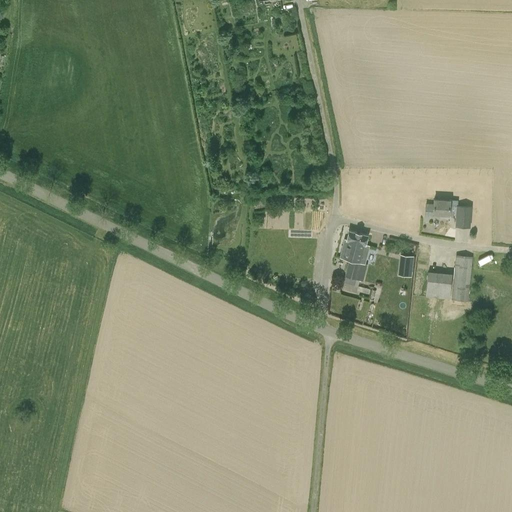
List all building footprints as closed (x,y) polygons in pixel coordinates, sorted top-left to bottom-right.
[(458,201),(450,201),(434,200),(434,203),(425,203),(425,217),(433,217),(433,214),(449,215),(449,214),(457,214),(456,226),(469,226),(470,206),(457,205),(458,201)] [(357,273),(360,262),(367,236),(349,231),(347,239),(345,239),(340,257),(349,259),(342,286),(354,289),(355,285),(357,286),(360,274),(357,273)] [(401,265),(411,266),(412,256),(402,255),(401,265)] [(468,301),(472,257),(456,255),(451,299),(468,301)] [(449,299),(452,274),(428,271),(426,297),(449,299)]
